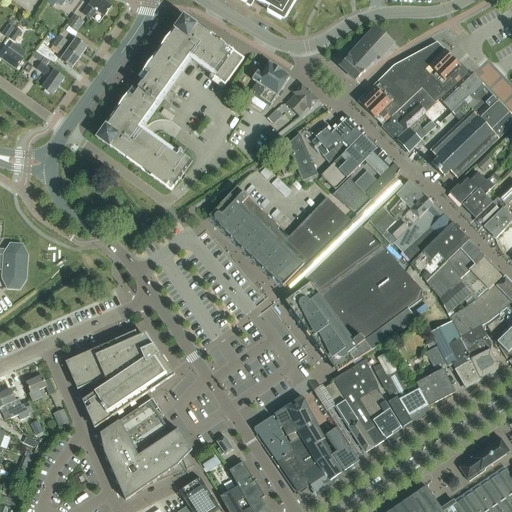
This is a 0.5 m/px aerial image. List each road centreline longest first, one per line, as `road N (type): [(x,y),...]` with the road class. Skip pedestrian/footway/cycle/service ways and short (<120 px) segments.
road 1 (tertiary): [(296,511),(153,297)]
road 2 (residential): [(511,397),(341,511)]
road 3 (residential): [(118,511),(46,345)]
road 4 (tertiary): [(153,297),(137,270),(61,205),(52,164)]
road 5 (tertiary): [(307,47),(367,17),(466,0)]
road 6 (tertiary): [(65,129),(134,35),(149,0)]
road 7 (unclassified): [(170,209),(65,129)]
